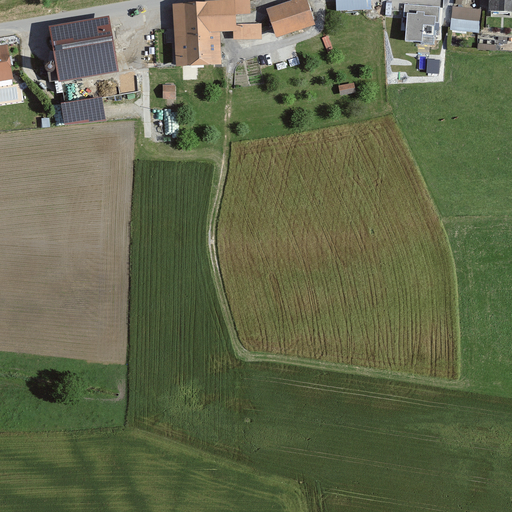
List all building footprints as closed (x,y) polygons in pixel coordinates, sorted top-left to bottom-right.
[(303,0),(302,0),(265,12),(274,40),(312,28),(303,0)] [(511,0),(488,0),(487,14),(511,15),(511,0)] [(367,10),(366,1),(336,2),(337,12),(367,10)] [(204,7),(172,9),(174,71),(219,69),(218,36),(231,35),(231,18),(247,18),(247,3),(231,3),(231,4),(204,5),(204,7)] [(439,9),(405,6),(404,18),(408,18),(406,43),(421,44),(423,27),(434,28),(435,23),(438,24),(439,9)] [(479,36),(481,11),(451,9),(449,33),(479,36)] [(107,21),(47,31),(56,86),(116,76),(107,21)] [(259,28),(232,28),(233,42),(260,42),(259,28)] [(0,84),(11,83),(6,49),(0,50),(0,84)] [(339,98),(355,95),(353,85),(337,89),(339,98)] [(174,88),(162,88),(162,101),(175,101),(174,88)] [(63,128),(103,124),(99,100),(60,107),(63,128)]
